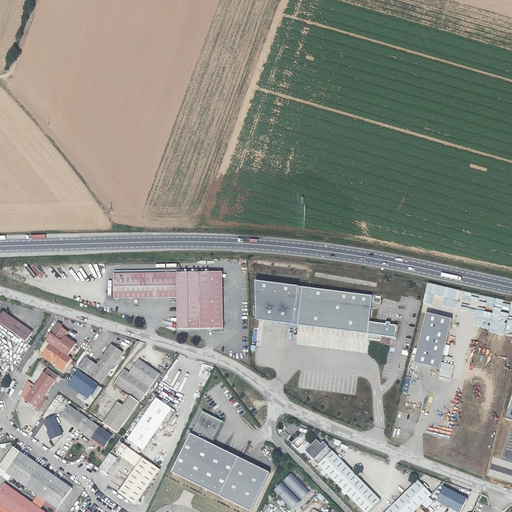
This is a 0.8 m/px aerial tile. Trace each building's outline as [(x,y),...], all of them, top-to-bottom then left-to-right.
[(179,329),(223,328),(222,272),(115,274),(116,300),(178,298),(179,329)] [(373,297),(258,282),(260,320),(368,334),(368,339),(381,340),(381,336),(396,338),(398,326),(391,325),(391,323),(387,322),(387,324),(370,322),(373,297)] [(416,363),(442,370),(454,320),(429,313),(416,363)] [(11,324),(14,320),(6,314),(0,323),(3,326),(7,321),(11,324)] [(35,335),(14,320),(11,324),(7,321),(3,326),(28,344),(35,335)] [(45,341),(45,342),(48,344),(42,352),(51,358),(50,361),(62,370),(70,358),(67,356),(75,344),(65,336),(69,331),(60,327),(61,325),(58,322),(45,341)] [(39,354),(50,361),(51,358),(42,352),(48,344),(45,342),(39,351),(39,354)] [(103,383),(126,351),(113,344),(99,364),(89,358),(82,369),(103,383)] [(163,372),(141,357),(131,371),(126,367),(113,387),(129,399),(138,405),(139,405),(163,372)] [(44,372),(54,380),(57,376),(47,368),(44,372)] [(99,385),(78,371),(67,386),(87,400),(99,385)] [(205,371),(202,378),(208,380),(211,373),(205,371)] [(34,385),(25,399),(36,406),(42,397),(54,380),(44,372),(34,385)] [(402,392),(407,394),(411,378),(406,377),(402,392)] [(25,399),(34,385),(28,381),(21,396),(25,399)] [(42,397),(36,406),(40,410),(47,400),(42,397)] [(143,450),(171,409),(156,398),(127,439),(143,450)] [(116,407),(103,425),(117,434),(137,406),(128,400),(121,410),(116,407)] [(71,409),(63,419),(105,448),(113,437),(71,409)] [(173,473),(222,497),(240,458),(213,446),(225,422),(204,412),(173,473)] [(56,417),(43,424),(51,440),(64,434),(56,417)] [(280,435),(284,442),(290,438),(286,432),(280,435)] [(306,449),(327,472),(365,511),(367,511),(380,500),(341,459),(324,441),(319,445),(315,441),(306,449)] [(160,470),(123,444),(116,454),(134,467),(117,492),(135,505),(160,470)] [(13,447),(0,464),(0,468),(37,495),(45,501),(56,509),(71,488),(13,447)] [(117,458),(110,453),(99,468),(106,473),(117,458)] [(270,473),(240,458),(222,497),(252,511),(270,473)] [(292,473),(283,481),(300,500),(309,491),(292,473)] [(384,511),(411,511),(421,503),(427,496),(432,491),(419,478),(384,511)] [(282,482),(274,490),(291,509),(300,501),(282,482)] [(4,483),(0,488),(0,510),(2,511),(44,511),(40,508),(32,503),(4,483)] [(444,486),(437,500),(459,511),(467,499),(444,486)] [(32,503),(40,508),(45,501),(37,495),(32,503)] [(427,496),(421,503),(426,508),(432,501),(427,496)]
